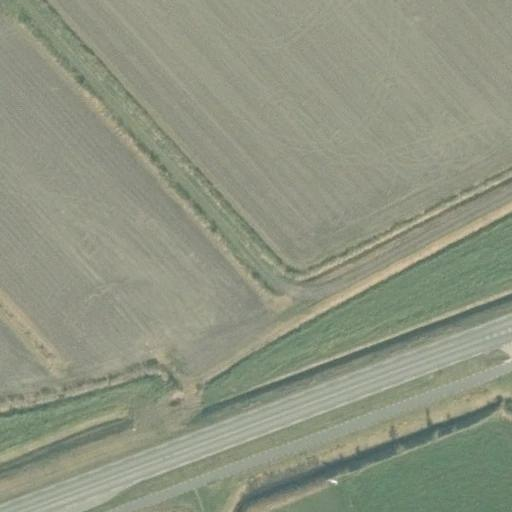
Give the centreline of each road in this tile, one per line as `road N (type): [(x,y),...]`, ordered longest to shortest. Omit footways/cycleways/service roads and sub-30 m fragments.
road 1 (unclassified): [(511,197),(330,290),(281,288),(17,0)]
road 2 (primary): [(26,511),(511,328)]
